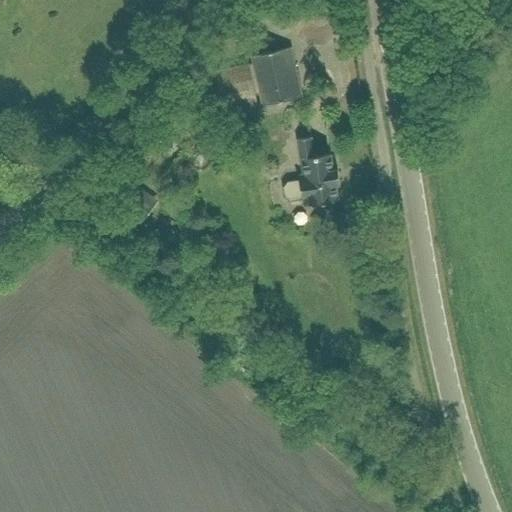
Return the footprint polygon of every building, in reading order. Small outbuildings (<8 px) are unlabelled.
[(263,105),(301,96),(290,47),(251,56),(263,105)] [(257,101),(248,63),(248,62),(209,72),(218,111),(257,101)] [(314,156),(311,136),(298,138),(303,174),(299,175),(300,179),(288,181),(284,187),(285,196),(291,200),(303,198),(303,203),(309,202),(310,205),(316,204),(317,207),(333,205),(332,201),(338,200),(336,184),(340,183),(338,169),(333,169),(331,153),(314,156)] [(154,200),(126,179),(112,196),(140,218),(154,200)] [(118,257),(127,246),(110,233),(102,245),(118,257)]
